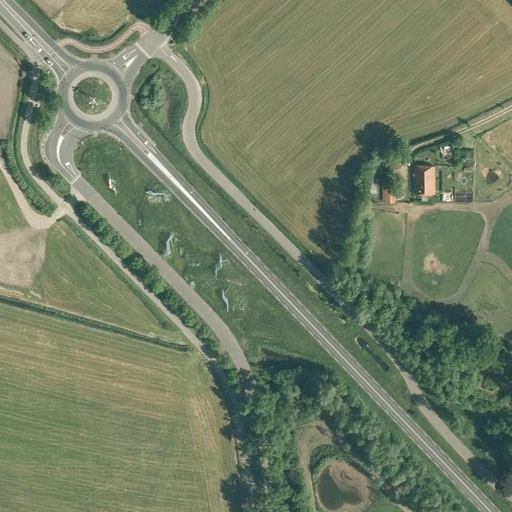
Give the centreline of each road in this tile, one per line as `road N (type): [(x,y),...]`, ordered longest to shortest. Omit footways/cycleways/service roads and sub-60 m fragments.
road 1 (unclassified): [(511,496),(426,412),(396,355),(196,155),(187,130),(192,82),(152,40)]
road 2 (primary): [(489,511),(162,168)]
road 3 (secondary): [(269,511),(245,370),(223,330),(62,165),(58,147)]
